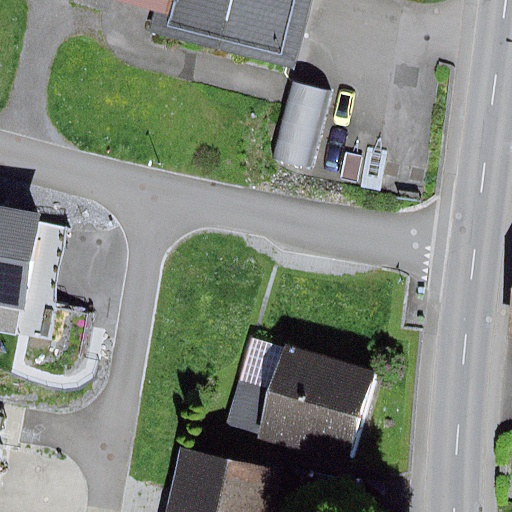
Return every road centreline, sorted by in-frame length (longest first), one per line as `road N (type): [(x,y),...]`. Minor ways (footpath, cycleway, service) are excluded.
road 1 (unclassified): [(476,251),(164,198),(0,153)]
road 2 (tertiary): [(455,511),(476,251)]
road 3 (tertiary): [(476,251),(499,47)]
